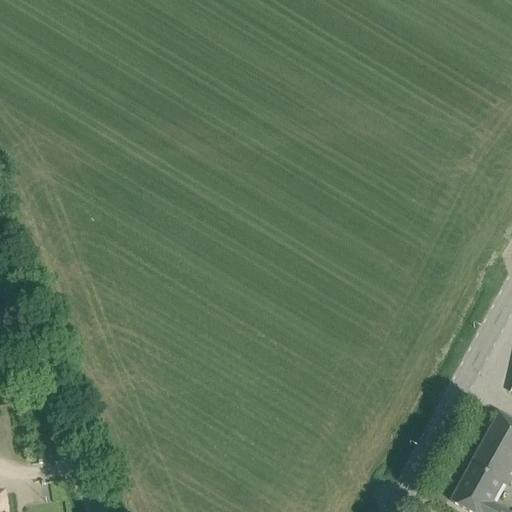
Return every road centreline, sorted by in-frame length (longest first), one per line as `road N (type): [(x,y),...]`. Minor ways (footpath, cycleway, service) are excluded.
road 1 (unclassified): [(98,511),(0,258)]
road 2 (unclassified): [(393,511),(511,294)]
